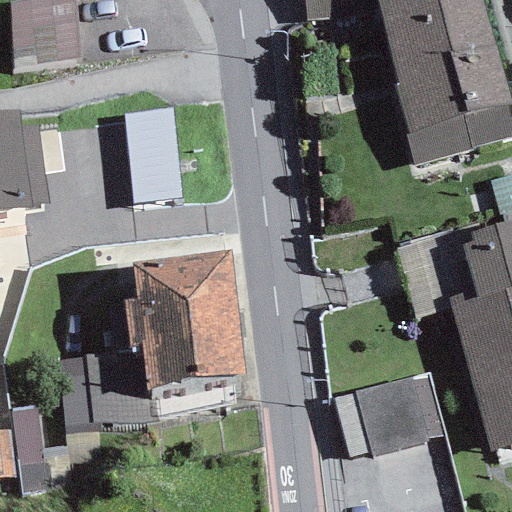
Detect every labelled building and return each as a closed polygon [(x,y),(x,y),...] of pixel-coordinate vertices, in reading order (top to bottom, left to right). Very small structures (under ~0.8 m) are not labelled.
[(74,0),(32,0),(7,2),(13,61),(79,55),(74,0)] [(370,0),(301,0),(304,20),(371,13),(370,0)] [(376,0),(398,83),(394,84),(407,133),(404,134),(412,164),(511,137),(511,132),(505,106),(511,104),(511,102),(484,0),(376,0)] [(0,210),(48,205),(38,124),(19,126),(17,108),(0,109),(0,210)] [(133,133),(139,220),(186,216),(180,130),(133,133)] [(511,223),(470,235),(472,242),(461,245),(473,290),(447,297),(490,453),(511,446),(511,223)] [(229,251),(131,263),(136,299),(123,300),(128,345),(138,344),(140,352),(144,387),(243,377),(229,251)] [(144,387),(140,352),(59,361),(68,435),(149,426),(144,387)] [(341,412),(354,474),(451,453),(437,390),(341,412)] [(21,427),(23,495),(49,494),(46,426),(21,427)] [(0,480),(15,478),(9,430),(0,430),(0,480)]
